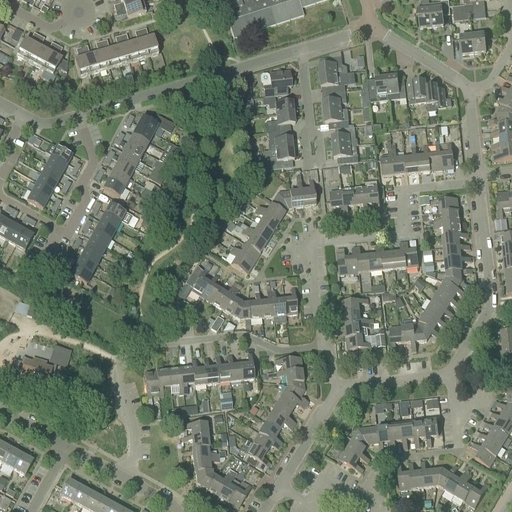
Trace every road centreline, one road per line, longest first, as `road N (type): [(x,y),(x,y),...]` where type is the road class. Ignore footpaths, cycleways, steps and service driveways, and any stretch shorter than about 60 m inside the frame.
road 1 (residential): [(126,479),(134,434),(117,372),(134,348),(244,335),(276,349),(321,346)]
road 2 (residential): [(78,117),(300,49)]
road 3 (residential): [(311,256),(310,242),(405,231),(400,191),(477,184)]
road 4 (residential): [(448,375),(491,304),(477,184)]
road 5 (residential): [(58,231),(67,234),(85,201),(81,183),(93,162),(78,117)]
road 6 (residential): [(453,407),(459,451),(380,461)]
